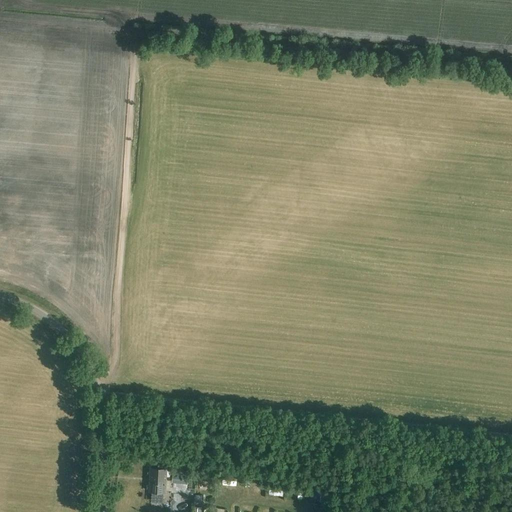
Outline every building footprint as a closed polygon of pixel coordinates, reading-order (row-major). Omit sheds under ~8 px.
[(165,469),(150,468),(149,491),(164,492),(165,476),(165,469)] [(172,481),(185,481),(186,470),(172,469),(172,481)] [(311,498),(327,500),(328,488),(311,486),(310,491),(312,491),(311,498)] [(194,495),(193,503),(202,503),(203,495),(194,495)] [(150,511),(159,511),(160,500),(150,500),(150,511)]
